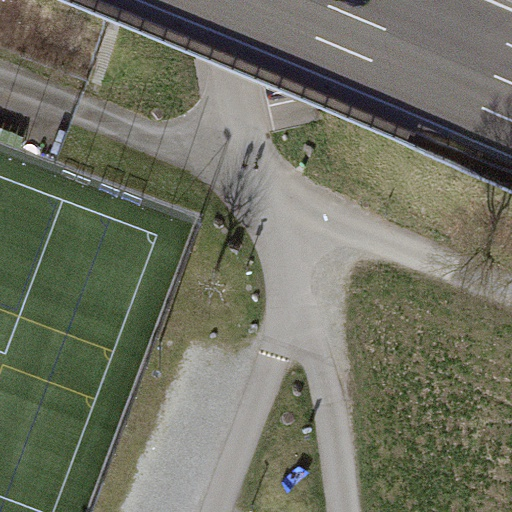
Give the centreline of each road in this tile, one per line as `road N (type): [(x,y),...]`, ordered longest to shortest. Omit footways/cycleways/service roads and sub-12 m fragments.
road 1 (track): [(277,217),(365,233),(511,292)]
road 2 (motorway): [(314,0),(511,83)]
